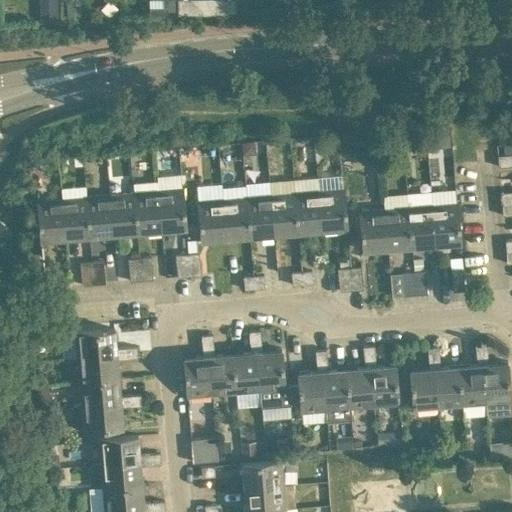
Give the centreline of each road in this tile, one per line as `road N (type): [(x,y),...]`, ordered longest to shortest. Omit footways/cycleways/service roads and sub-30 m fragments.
road 1 (residential): [(499,311),(336,325),(300,303),(166,313)]
road 2 (tertiary): [(242,48),(511,35)]
road 3 (tertiary): [(0,107),(117,72),(242,48)]
road 4 (tertiary): [(242,48),(143,51),(0,80)]
road 5 (residential): [(166,313),(185,511)]
road 6 (residential): [(499,311),(488,156)]
road 7 (residential): [(46,296),(163,285),(166,313)]
